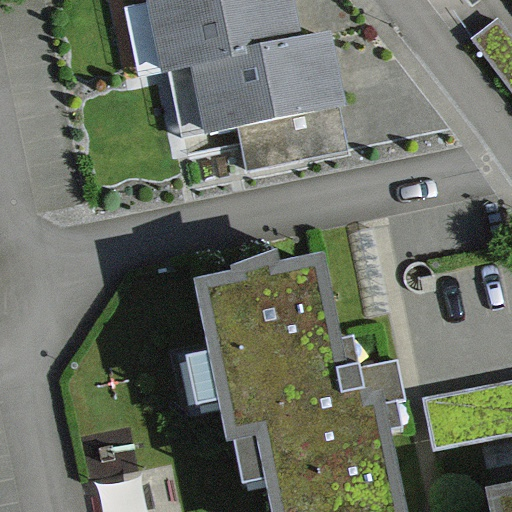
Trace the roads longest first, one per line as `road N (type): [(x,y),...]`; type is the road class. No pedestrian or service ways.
road 1 (residential): [(14,268),(511,167)]
road 2 (residential): [(14,268),(60,511)]
road 3 (residential): [(511,154),(395,0)]
